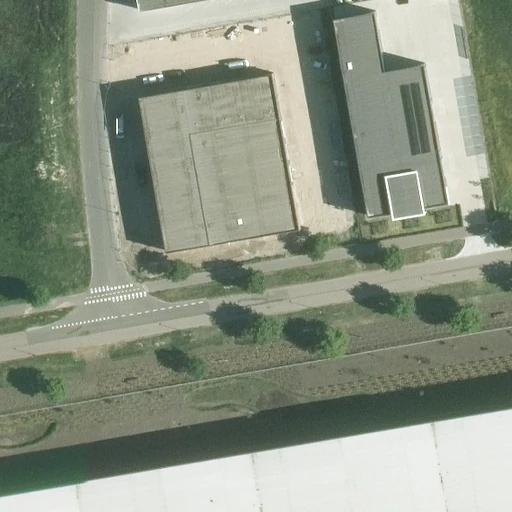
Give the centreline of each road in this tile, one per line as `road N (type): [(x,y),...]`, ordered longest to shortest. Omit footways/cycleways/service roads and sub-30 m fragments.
road 1 (unclassified): [(114,330),(511,260)]
road 2 (unclassified): [(92,0),(95,169),(114,330)]
